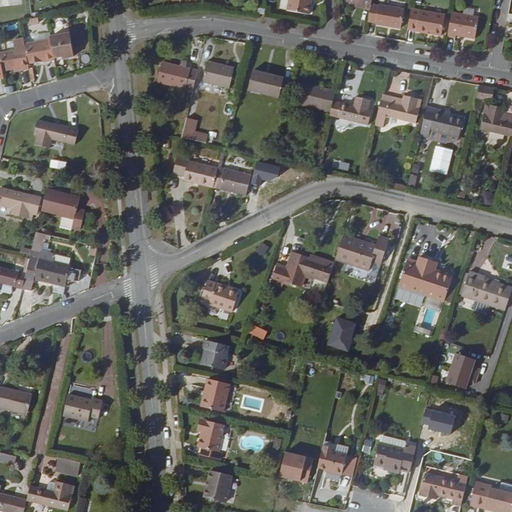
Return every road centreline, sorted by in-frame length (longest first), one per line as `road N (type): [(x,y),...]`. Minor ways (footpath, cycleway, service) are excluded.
road 1 (residential): [(511,227),(347,186),(321,188),(141,280)]
road 2 (tertiary): [(162,511),(141,280)]
road 3 (residential): [(121,34),(209,25),(336,48)]
road 4 (tertiary): [(141,280),(124,71)]
road 5 (residential): [(336,48),(491,76)]
road 6 (residential): [(0,335),(141,280)]
road 7 (residential): [(124,71),(5,99),(0,108)]
